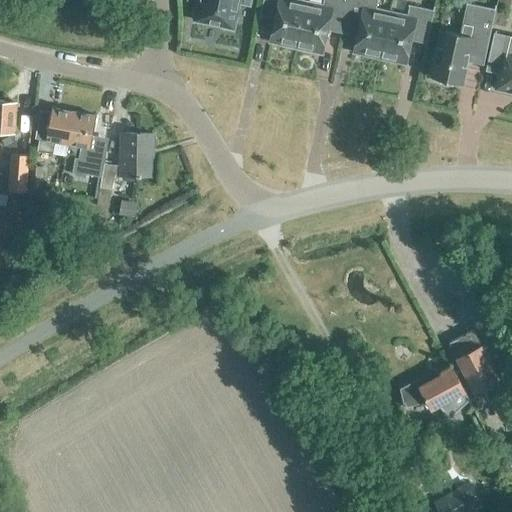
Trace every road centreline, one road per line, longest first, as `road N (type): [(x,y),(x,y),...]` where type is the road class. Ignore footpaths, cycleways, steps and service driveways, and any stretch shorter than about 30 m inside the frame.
road 1 (unclassified): [(0,357),(171,255),(264,214)]
road 2 (unclassified): [(511,181),(392,183),(264,214)]
road 3 (unclassified): [(264,214),(181,101),(151,86)]
road 4 (residential): [(151,86),(0,52)]
